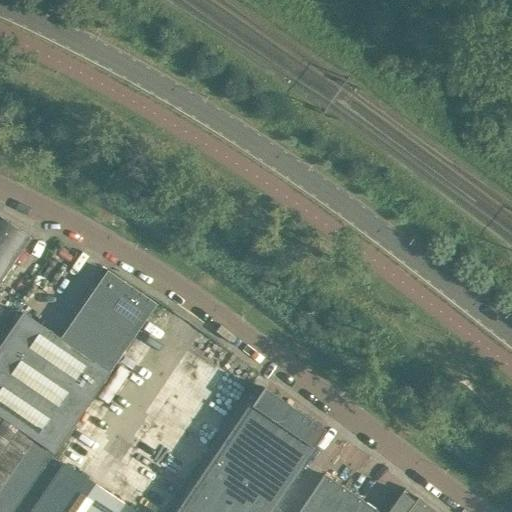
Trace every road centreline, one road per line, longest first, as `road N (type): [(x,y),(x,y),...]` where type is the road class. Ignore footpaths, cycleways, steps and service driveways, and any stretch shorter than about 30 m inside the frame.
road 1 (tertiary): [(511,334),(381,231),(202,109),(0,8)]
road 2 (unclassified): [(470,511),(176,292),(0,190)]
